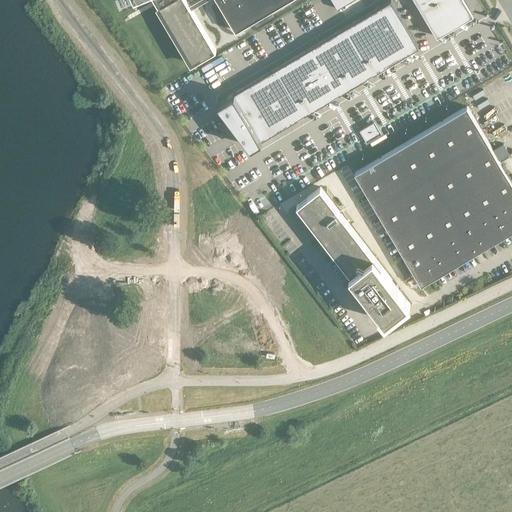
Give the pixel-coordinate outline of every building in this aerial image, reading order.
[(287,0),(197,0),(190,5),(187,0),(134,0),(135,1),(136,0),(154,0),(192,62),(201,57),(202,58),(213,52),(212,50),(215,48),(216,51),(217,50),(192,8),(206,0),(218,0),(236,29),(235,29),(236,30),(287,0)] [(390,0),(219,102),(251,146),(419,46),(391,0),(390,0)] [(332,0),(337,8),(351,0),(332,0)] [(415,0),(437,36),(474,14),(465,0),(415,0)] [(511,230),(511,181),(467,105),(355,172),(414,271),(396,284),(320,186),(297,205),(390,326),(414,307),(399,288),(416,275),(417,278),(418,278),(421,284),(511,230)] [(374,121),(360,130),(367,141),(381,132),(374,121)]
